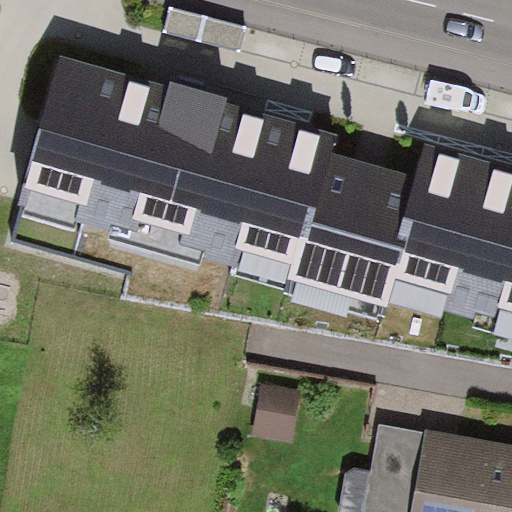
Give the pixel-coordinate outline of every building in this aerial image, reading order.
[(21,216),(293,289),(323,178),(329,154),(216,123),(219,112),(175,101),(173,111),(58,80),(33,174),(21,216)] [(384,296),(511,331),(511,184),(421,160),(410,202),(384,296)] [(323,178),(293,289),(380,312),(384,296),(410,202),(323,178)] [(292,407),(263,400),(256,427),(285,434),(292,407)] [(511,511),(511,454),(377,433),(369,469),(356,466),(346,476),(341,511),(511,511)]
